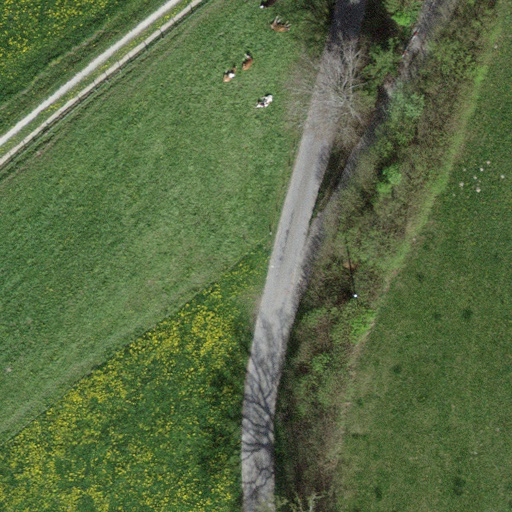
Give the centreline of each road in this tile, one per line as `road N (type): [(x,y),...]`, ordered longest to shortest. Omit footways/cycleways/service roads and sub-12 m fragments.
road 1 (residential): [(259,511),(261,383),(322,0)]
road 2 (track): [(179,0),(0,149)]
